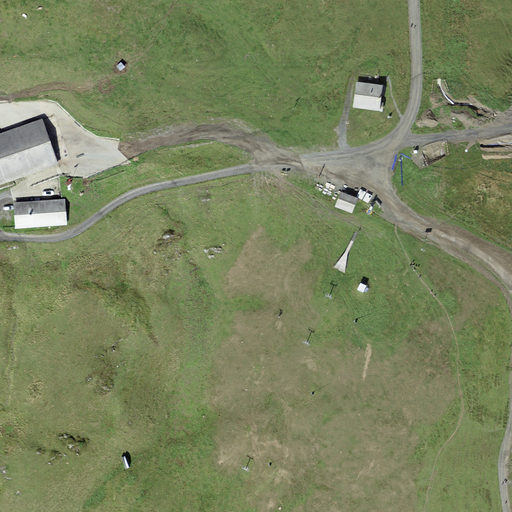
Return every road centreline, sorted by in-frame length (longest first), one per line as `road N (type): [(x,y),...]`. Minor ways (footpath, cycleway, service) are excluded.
road 1 (track): [(394,203),(289,161),(258,137),(206,127),(95,156),(58,103),(0,102)]
road 2 (track): [(392,141),(127,194),(67,234),(0,239)]
road 3 (track): [(413,0),(416,104),(392,141)]
road 4 (track): [(394,203),(471,246),(511,283)]
road 5 (track): [(511,127),(392,141)]
